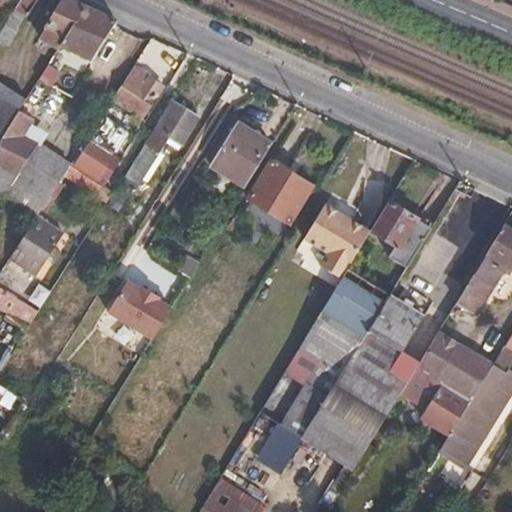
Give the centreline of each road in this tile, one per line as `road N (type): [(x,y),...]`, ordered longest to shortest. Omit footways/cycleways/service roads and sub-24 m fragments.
road 1 (residential): [(511,180),(102,0)]
road 2 (unknown): [(253,66),(130,265)]
